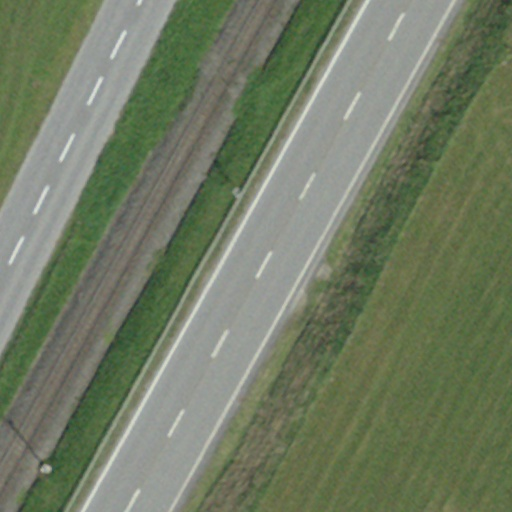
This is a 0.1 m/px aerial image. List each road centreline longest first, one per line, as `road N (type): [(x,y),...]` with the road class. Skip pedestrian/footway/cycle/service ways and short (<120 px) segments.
road 1 (primary): [(412,0),(127,511)]
road 2 (tertiary): [(0,292),(144,0)]
